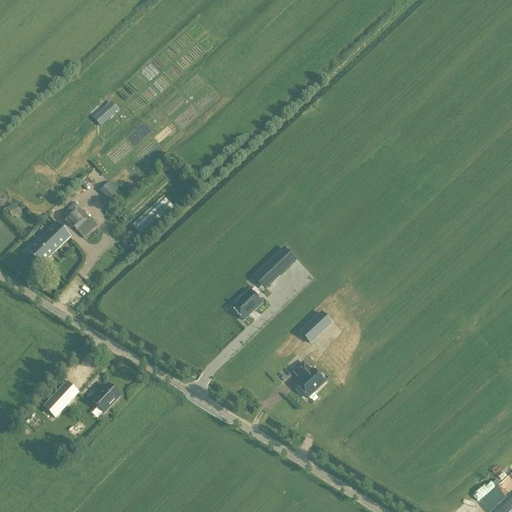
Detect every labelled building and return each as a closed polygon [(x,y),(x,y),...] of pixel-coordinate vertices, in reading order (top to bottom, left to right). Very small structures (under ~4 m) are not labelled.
[(101,126),(116,113),(109,105),(93,118),(101,126)] [(99,190),(113,207),(124,198),(111,181),(99,190)] [(10,214),(18,210),(15,204),(7,209),(10,214)] [(83,238),(95,226),(74,204),(62,215),(83,238)] [(41,266),(70,238),(56,224),(27,252),(41,266)] [(283,249),(252,278),(264,290),(294,261),(283,249)] [(297,309),(315,293),(303,281),(286,297),(297,309)] [(249,291),(231,309),(243,321),(261,304),(255,298),(259,294),(255,289),(250,293),(249,291)] [(312,371),(304,363),(295,372),(300,378),(301,378),(303,380),(297,386),(308,398),(325,382),(314,370),(312,371)] [(120,397),(107,385),(92,402),(104,414),(120,397)] [(56,392),(42,407),(52,416),(66,401),(56,392)] [(488,511),(511,511),(511,492),(498,504),(489,494),(480,502),(488,511)]
